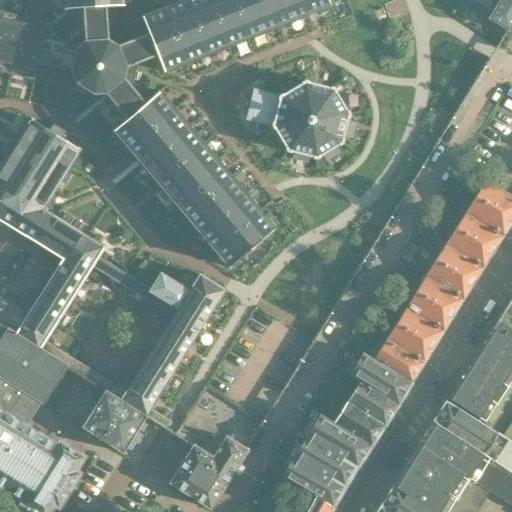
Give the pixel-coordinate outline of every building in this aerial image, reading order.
[(0,71),(34,80),(38,63),(71,72),(75,81),(78,83),(75,89),(87,96),(91,91),(94,93),(104,93),(126,119),(113,130),(156,181),(155,182),(157,184),(158,183),(228,267),(273,229),(158,92),(145,103),(131,87),(137,63),(157,55),(163,72),(325,7),(329,5),(326,0),(183,0),(141,17),(148,33),(116,46),(108,41),(106,7),(123,6),(122,0),(63,0),(64,8),(64,9),(82,8),(83,29),(64,45),(44,40),(48,23),(7,13),(0,10),(0,71)] [(511,0),(498,0),(487,18),(508,31),(511,24),(511,0)] [(253,89),(246,119),(271,126),(273,129),(274,128),(285,148),(287,151),(290,153),(291,152),(313,157),(312,158),(316,159),(320,157),(319,156),(335,148),(339,146),(339,145),(341,144),(342,143),(343,139),(342,139),(348,118),(349,118),(349,114),(347,110),(347,111),(344,107),(343,105),(335,92),(336,91),(334,88),(330,87),(330,88),(308,82),(308,81),(304,80),(301,82),(301,83),(282,94),(278,96),(253,89)] [(0,485),(23,500),(21,503),(27,506),(26,507),(34,511),(48,511),(54,504),(59,506),(79,473),(75,470),(83,457),(59,442),(57,445),(25,425),(40,401),(43,403),(66,368),(94,385),(104,391),(95,406),(91,411),(81,427),(120,452),(122,454),(133,437),(136,432),(145,417),(149,408),(191,341),(193,339),(224,289),(208,279),(199,275),(189,291),(161,273),(151,290),(97,255),(103,247),(41,208),(79,149),(61,138),(65,131),(53,124),(49,130),(33,120),(31,119),(0,168),(0,485)] [(503,235),(511,220),(511,196),(485,180),(465,211),(503,235)] [(484,266),(503,235),(465,211),(450,235),(446,242),(484,266)] [(463,298),(484,266),(446,242),(426,275),(463,298)] [(417,248),(411,244),(402,258),(408,262),(417,248)] [(401,274),(406,266),(400,262),(395,271),(401,274)] [(444,329),(463,298),(426,275),(406,305),(444,329)] [(511,294),(502,311),(511,316),(511,294)] [(444,329),(406,305),(386,338),(424,362),(444,329)] [(511,316),(502,311),(491,328),(511,341),(511,316)] [(511,341),(491,328),(448,398),(480,418),(511,367),(511,341)] [(424,362),(386,338),(373,358),(411,382),(424,362)] [(411,382),(373,358),(361,379),(398,402),(411,382)] [(398,402),(361,379),(347,401),(384,424),(398,402)] [(384,424),(347,401),(334,422),(371,445),(384,424)] [(511,443),(511,441),(511,422),(503,437),(446,401),(433,421),(478,449),(486,454),(511,470),(511,443)] [(328,419),(314,440),(320,444),(357,467),(371,445),(334,422),(328,419)] [(418,444),(464,473),(462,475),(469,479),(489,492),(511,505),(511,470),(486,454),(478,449),(433,421),(418,444)] [(320,444),(314,440),(302,433),(290,454),(344,488),(357,467),(320,444)] [(210,509),(234,471),(246,451),(248,453),(249,450),(226,435),(212,456),(194,444),(192,447),(169,483),(188,495),(186,497),(209,511),(210,509)] [(433,511),(440,511),(462,475),(464,473),(418,444),(392,486),(433,511)] [(344,488),(290,454),(276,475),(310,496),(331,509),(344,488)] [(469,479),(448,511),(476,511),(489,492),(469,479)] [(433,511),(392,486),(375,511),(433,511)] [(329,511),(331,509),(310,496),(300,511),(329,511)]
